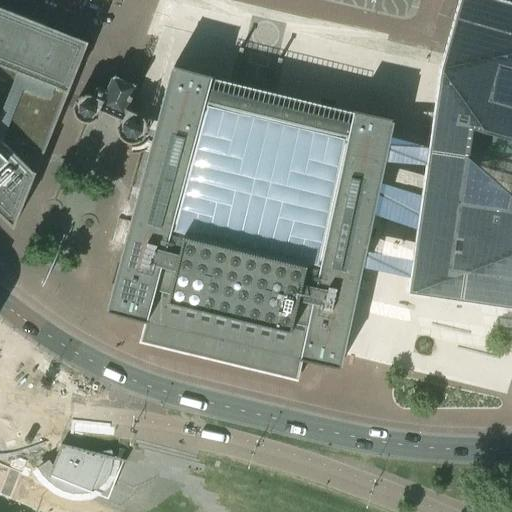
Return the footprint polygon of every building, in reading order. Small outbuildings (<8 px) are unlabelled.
[(511,2),(503,0),(459,0),(444,54),(440,68),(406,294),(511,309),(511,2)] [(0,213),(14,227),(87,43),(0,8),(0,213)] [(153,140),(153,143),(127,238),(108,312),(144,322),(143,328),(139,342),(297,381),(301,360),(339,367),(392,119),(353,110),(352,112),(313,103),(211,78),(212,77),(190,71),(173,66),(155,134),(153,140)] [(134,84),(116,76),(114,76),(114,78),(112,77),(106,90),(99,87),(96,89),(92,97),(91,96),(88,96),(83,96),(81,97),(77,99),(75,102),(74,104),(73,106),(73,109),(73,112),(74,114),(75,116),(76,118),(78,120),(81,121),(83,122),(87,123),(90,122),(93,121),(96,120),(97,118),(99,115),(100,112),(119,120),(118,124),(117,126),(117,128),(117,130),(118,134),(120,138),(121,139),(123,141),(125,142),(128,143),(131,144),(134,143),(137,143),(139,142),(141,140),(144,137),(145,135),(147,132),(147,130),(147,127),(146,123),(143,118),(141,117),(139,115),(136,114),(137,112),(133,109),(136,88),(135,87),(135,85),(134,84)] [(155,134),(147,132),(145,135),(144,137),(153,140),(155,134)] [(124,467),(112,464),(110,457),(96,459),(96,460),(60,451),(51,472),(48,466),(36,475),(41,482),(47,488),(54,494),(62,498),(71,501),(80,501),(89,500),(96,496),(103,490),(108,483),(109,479),(110,474),(112,466),(124,469),(124,467)]
